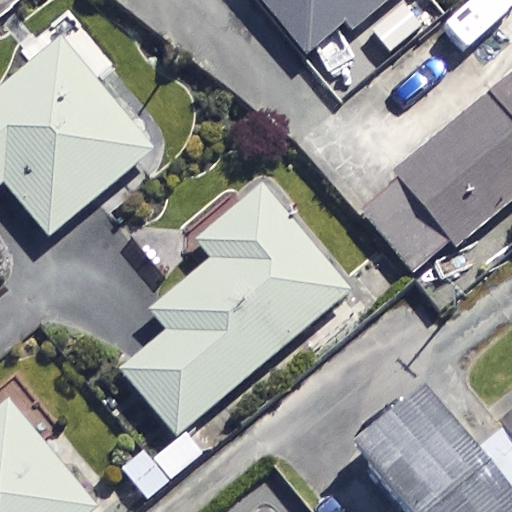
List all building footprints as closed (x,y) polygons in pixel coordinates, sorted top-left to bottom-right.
[(247,0),(300,64),(378,0),(247,0)] [(149,156),(56,47),(0,95),(0,190),(1,189),(47,243),(149,156)] [(511,77),(352,214),(413,286),(511,201),(511,77)] [(337,293),(250,189),(186,244),(201,262),(139,314),(156,334),(111,373),(165,438),(337,293)] [(511,511),(511,414),(468,452),(421,398),(342,465),(382,511),(511,511)] [(116,486),(110,491),(59,432),(40,448),(0,402),(0,511),(129,511),(134,508),(116,486)]
